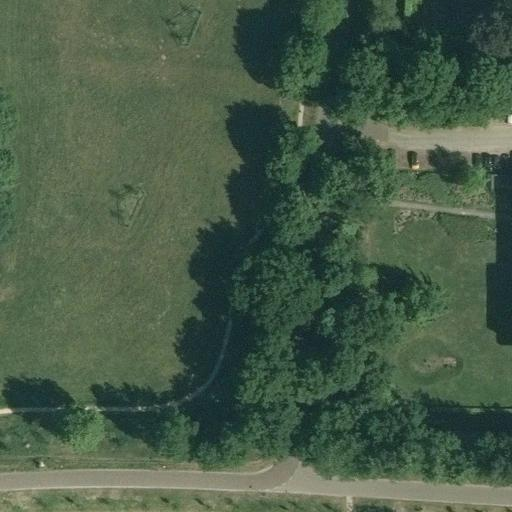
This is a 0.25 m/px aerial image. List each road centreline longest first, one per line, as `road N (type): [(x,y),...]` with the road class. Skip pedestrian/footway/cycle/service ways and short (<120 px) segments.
road 1 (residential): [(288,485),(341,0)]
road 2 (residential): [(0,481),(109,475),(288,485)]
road 3 (residential): [(511,498),(288,485)]
